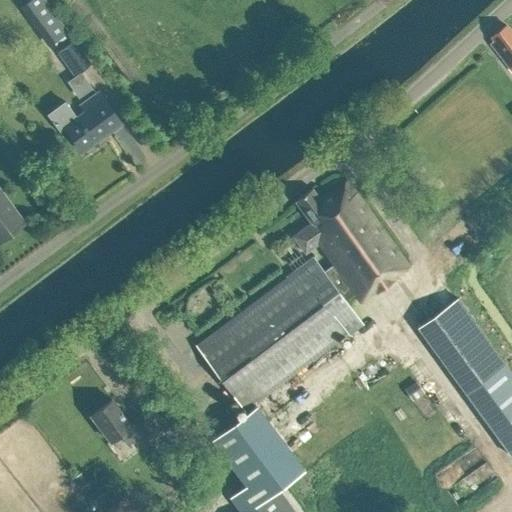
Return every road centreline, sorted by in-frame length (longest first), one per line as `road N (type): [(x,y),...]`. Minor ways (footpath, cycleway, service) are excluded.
road 1 (unclassified): [(0,408),(358,138),(511,1)]
road 2 (unclassified): [(0,285),(381,0)]
